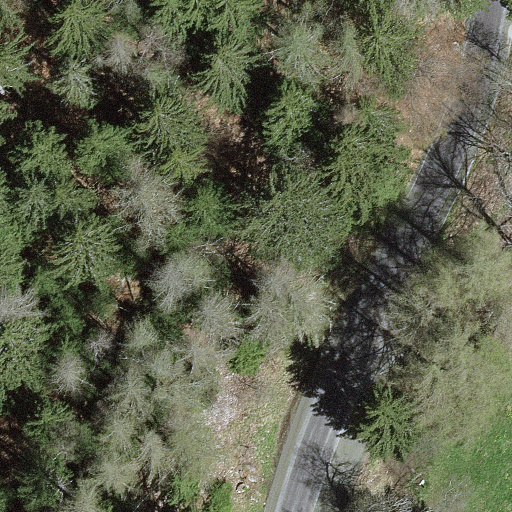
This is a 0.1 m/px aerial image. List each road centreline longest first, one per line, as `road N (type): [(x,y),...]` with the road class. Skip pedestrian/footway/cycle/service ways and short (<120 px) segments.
road 1 (unclassified): [(294,511),(345,359),(463,131),(491,0)]
road 2 (track): [(336,382),(357,387),(511,221)]
